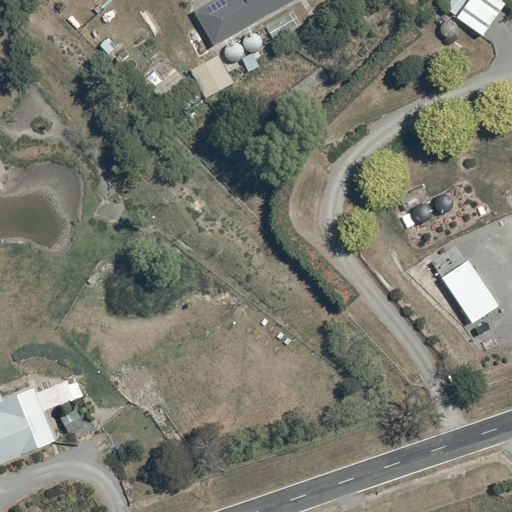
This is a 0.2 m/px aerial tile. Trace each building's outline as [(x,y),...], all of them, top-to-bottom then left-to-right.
[(217,0),(194,13),(212,46),(293,0),(217,0)] [(503,2),(498,0),(469,0),(456,22),(483,38),(503,2)] [(232,84),(217,56),(189,70),(204,98),(232,84)] [(152,70),(138,80),(147,93),(161,83),(152,70)] [(74,399),(66,379),(35,391),(33,386),(0,399),(0,463),(54,442),(42,412),(74,399)] [(75,410),(59,419),(68,433),(83,424),(75,410)]
